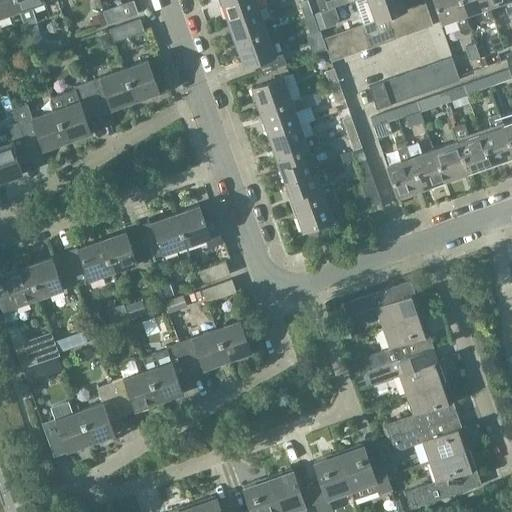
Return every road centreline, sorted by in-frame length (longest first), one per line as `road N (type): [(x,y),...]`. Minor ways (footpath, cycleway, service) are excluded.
road 1 (residential): [(316,279),(349,407),(97,497),(91,478),(282,360),(256,278)]
road 2 (residential): [(511,452),(497,448),(426,240)]
road 3 (residential): [(220,167),(0,242)]
road 4 (residential): [(0,212),(197,100)]
road 5 (residential): [(511,340),(494,219)]
